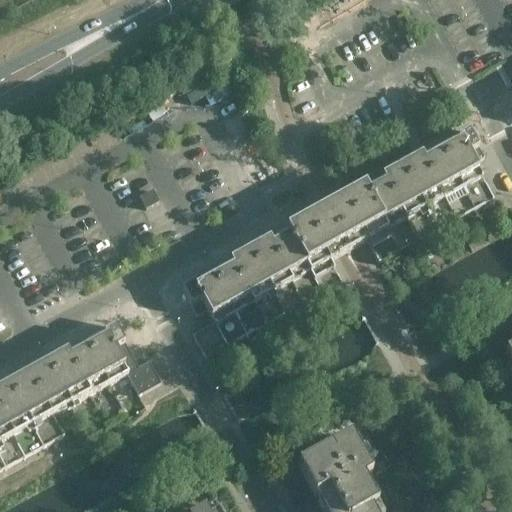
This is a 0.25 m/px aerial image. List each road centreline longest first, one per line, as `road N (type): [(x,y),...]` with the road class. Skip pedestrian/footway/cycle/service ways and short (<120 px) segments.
road 1 (residential): [(139,283),(268,511)]
road 2 (secondary): [(0,93),(174,0)]
road 3 (residential): [(139,283),(0,351)]
road 4 (residential): [(260,219),(139,283)]
